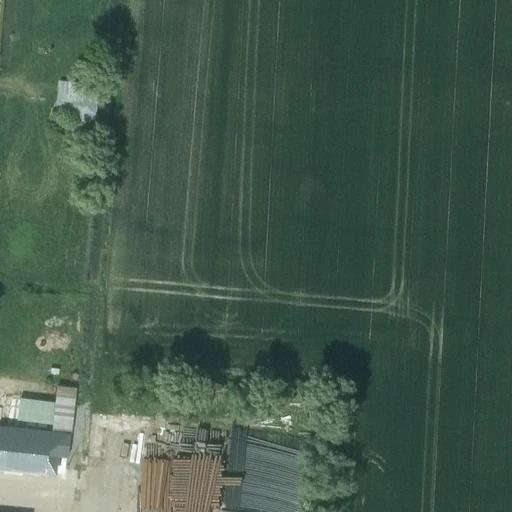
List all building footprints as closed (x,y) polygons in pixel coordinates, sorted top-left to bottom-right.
[(60,103),(59,118),(96,121),(97,107),(60,103)] [(74,120),(72,134),(90,136),(92,123),(74,120)] [(51,426),(50,433),(68,436),(69,436),(74,391),(55,388),(53,405),(51,426)] [(17,401),(15,422),(51,426),(53,405),(17,401)] [(0,459),(64,468),(68,436),(50,433),(0,427),(0,459)]
